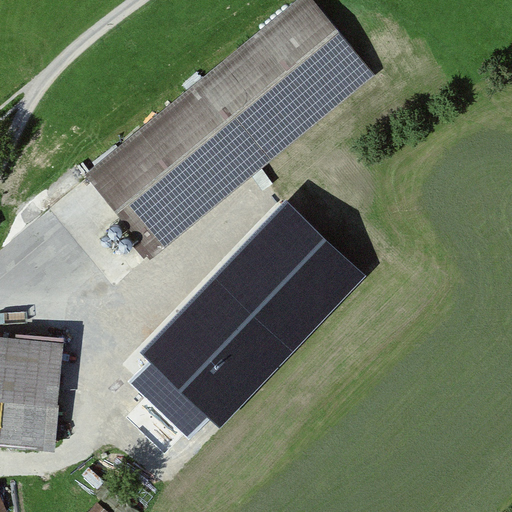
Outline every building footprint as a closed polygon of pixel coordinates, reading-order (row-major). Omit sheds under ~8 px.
[(316,0),(292,0),(85,170),(154,254),(376,73),(316,0)] [(366,278),(286,202),(142,353),(222,429),(366,278)] [(62,345),(0,339),(0,444),(53,449),(62,345)] [(0,492),(0,511),(8,509),(0,492)] [(97,499),(86,511),(111,511),(112,511),(97,499)]
